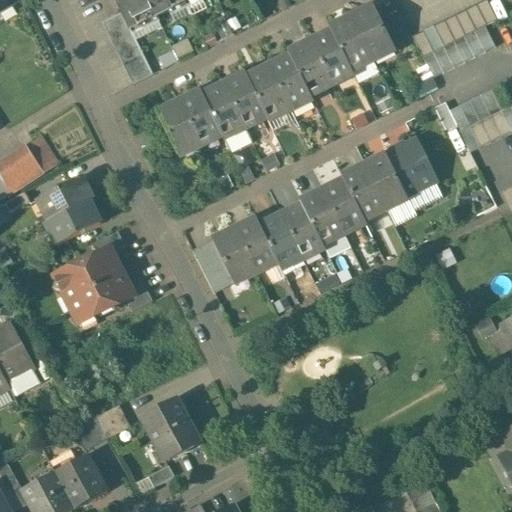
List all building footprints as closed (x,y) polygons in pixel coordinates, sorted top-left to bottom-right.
[(182,0),(113,0),(121,14),(130,33),(133,31),(131,29),(155,17),(157,19),(170,13),(169,10),(184,3),(182,0)] [(486,0),(485,0),(454,16),(465,36),(484,27),(497,20),(486,0)] [(395,50),(373,7),(351,17),(373,61),(395,50)] [(154,74),(133,31),(130,33),(121,14),(102,24),(132,85),(154,74)] [(454,16),(412,37),(422,58),(465,36),(454,16)] [(373,61),(351,17),(329,28),(331,32),(351,71),(373,61)] [(465,36),(422,58),(432,79),(495,48),(484,27),(465,36)] [(351,71),(331,32),(310,42),(332,87),(353,76),(351,71)] [(332,87),(310,42),(288,53),(290,57),(310,97),(332,87)] [(310,97),(290,57),(268,67),(291,112),(312,101),(310,97)] [(291,112),(268,67),(247,78),(267,119),(269,123),(291,112)] [(247,78),(245,74),(224,85),(245,129),(267,119),(247,78)] [(202,95),(202,96),(219,130),(219,131),(223,140),(225,139),(223,134),(241,124),(244,130),(245,129),(224,85),(202,95)] [(500,86),(449,111),(459,132),(511,107),(500,86)] [(201,92),(179,103),(198,141),(219,131),(219,130),(202,96),(202,95),(201,92)] [(198,141),(179,103),(157,114),(175,152),(198,141)] [(511,106),(511,107),(459,132),(469,153),(511,131),(511,106)] [(241,124),(223,134),(225,139),(223,140),(229,152),(251,141),(245,129),(244,130),(241,124)] [(40,137),(0,162),(0,200),(58,165),(40,137)] [(415,143),(386,157),(404,193),(407,197),(435,183),(415,143)] [(386,157),(385,156),(363,166),(382,204),(404,193),(386,157)] [(382,204),(363,166),(342,177),(344,181),(361,215),(382,204)] [(82,179),(38,201),(49,223),(45,225),(89,203),(93,201),(82,179)] [(361,215),(344,181),(322,192),(341,229),(362,219),(361,215)] [(511,186),(502,191),(511,211),(511,186)] [(341,229),(322,192),(301,202),(302,205),(319,240),(341,229)] [(25,193),(4,204),(10,214),(30,203),(25,193)] [(89,203),(45,225),(57,247),(100,225),(89,203)] [(302,205),(281,216),(299,254),(321,243),(319,240),(302,205)] [(281,216),(259,227),(275,258),(278,264),(299,254),(281,216)] [(256,220),(234,231),(253,268),(275,258),(259,227),(256,220)] [(234,231),(213,242),(231,279),(253,268),(234,231)] [(118,233),(92,245),(98,256),(111,250),(113,255),(126,248),(118,233)] [(98,256),(54,278),(56,281),(53,290),(62,293),(78,326),(127,302),(135,298),(128,284),(113,255),(111,250),(98,256)] [(51,252),(30,263),(35,273),(56,263),(51,252)] [(153,303),(140,278),(128,284),(135,298),(127,302),(132,313),(153,303)] [(18,300),(0,309),(0,322),(1,325),(24,312),(18,300)] [(32,369),(9,326),(0,331),(0,373),(5,383),(6,383),(30,370),(32,369)] [(504,328),(486,339),(497,357),(511,347),(511,342),(507,334),(504,328)] [(30,370),(6,383),(9,388),(14,397),(38,384),(30,370)] [(0,393),(9,388),(6,383),(5,383),(0,373),(0,393)] [(177,402),(142,420),(165,463),(200,444),(177,402)] [(119,407),(95,419),(107,441),(130,428),(119,407)] [(95,419),(73,431),(85,453),(107,441),(95,419)] [(511,430),(504,435),(511,450),(511,454),(502,459),(511,480),(511,430)] [(88,458),(55,475),(75,511),(108,494),(88,458)] [(19,487),(7,466),(0,469),(0,478),(5,488),(8,493),(19,487)] [(168,467),(148,478),(154,489),(174,478),(168,467)] [(411,468),(396,475),(404,490),(419,482),(411,468)] [(55,475),(22,493),(32,511),(74,511),(75,511),(55,475)] [(419,482),(404,490),(411,503),(430,493),(424,480),(419,482)] [(430,493),(411,503),(415,511),(418,511),(436,504),(430,493)] [(239,511),(231,495),(199,511),(239,511)]
